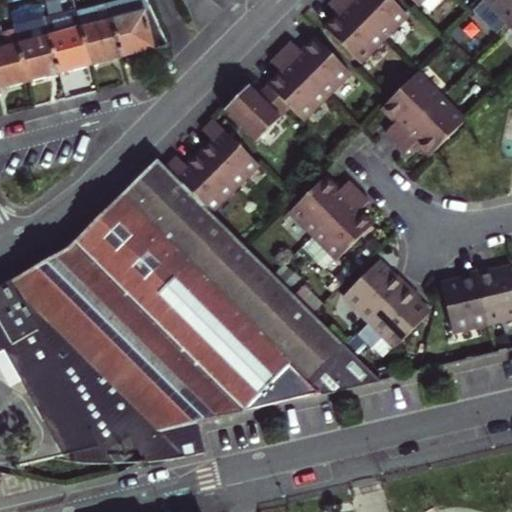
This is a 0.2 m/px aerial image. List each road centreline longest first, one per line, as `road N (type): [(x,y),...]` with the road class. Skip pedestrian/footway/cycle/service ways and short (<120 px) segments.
road 1 (residential): [(511,403),(59,511)]
road 2 (residential): [(6,248),(57,213),(177,100)]
road 3 (residential): [(177,100),(0,145)]
road 4 (residential): [(177,100),(277,0)]
